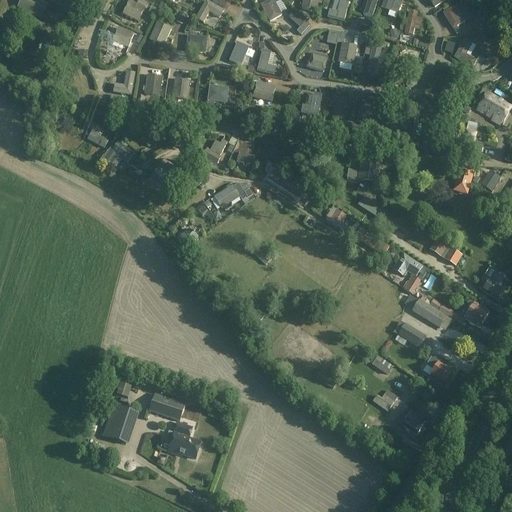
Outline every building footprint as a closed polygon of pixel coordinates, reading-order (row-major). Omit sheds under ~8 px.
[(37,0),(21,0),(18,9),(27,13),(25,16),(35,20),(36,17),(41,20),(49,5),(37,0)] [(221,0),(218,5),(218,6),(225,9),(228,4),(221,0)] [(271,0),(261,6),(270,23),(283,16),(274,0),(271,0)] [(303,0),(303,2),(301,10),(317,13),(319,0),(303,0)] [(329,11),(327,19),(344,23),(350,2),(341,0),(341,2),(338,12),(338,13),(332,12),(329,11)] [(369,0),(364,16),(372,19),(378,0),(369,0)] [(385,0),(382,8),(390,10),(397,13),(398,13),(402,3),(402,0),(385,0)] [(130,1),(124,14),(139,22),(145,9),(137,5),(130,1)] [(207,1),(197,18),(204,23),(210,12),(220,18),(224,11),(207,1)] [(463,2),(444,14),(453,29),(461,24),(465,22),(461,14),(468,10),(463,2)] [(152,7),(149,13),(155,16),(158,10),(152,7)] [(17,12),(9,28),(22,34),(25,28),(39,35),(44,25),(17,12)] [(181,12),(176,22),(183,25),(188,16),(181,12)] [(410,13),(405,34),(413,36),(414,31),(415,26),(421,27),(422,20),(417,19),(418,14),(410,13)] [(296,15),(291,21),(300,29),(297,32),(302,36),(309,27),(305,24),(296,15)] [(365,19),(363,26),(370,28),(372,21),(365,19)] [(158,23),(151,40),(164,46),(172,29),(158,23)] [(119,28),(113,42),(129,48),(134,35),(119,28)] [(41,35),(32,53),(45,59),(53,41),(41,35)] [(189,37),(187,51),(205,53),(207,39),(189,37)] [(421,40),(419,47),(428,50),(431,43),(421,40)] [(465,41),(455,59),(473,69),(477,62),(470,58),(476,47),(472,45),(465,41)] [(249,48),(236,43),(229,62),(240,67),(249,48)] [(388,50),(389,45),(383,43),(382,48),(374,45),(373,46),(371,56),(368,71),(375,73),(381,48),(388,50)] [(448,43),(445,52),(452,55),(455,46),(448,43)] [(352,64),(356,48),(344,46),(340,62),(352,64)] [(263,52),(258,72),(274,76),(276,69),(268,66),(271,54),(263,52)] [(308,63),(307,69),(324,73),(328,59),(312,55),(310,64),(308,63)] [(395,74),(394,80),(402,81),(405,68),(412,70),(414,62),(413,62),(406,60),(398,58),(395,74)] [(134,93),(138,71),(129,69),(127,82),(118,81),(116,90),(134,93)] [(152,72),(149,90),(163,92),(165,74),(152,72)] [(179,76),(176,95),(190,96),(193,78),(179,76)] [(448,81),(441,95),(455,103),(459,102),(462,96),(461,96),(464,89),(448,81)] [(232,101),(233,88),(234,86),(214,84),(212,99),(214,99),(213,104),(218,104),(219,99),(232,101)] [(257,84),(254,98),(272,103),(276,88),(257,84)] [(313,94),(311,107),(303,106),(301,114),(308,115),(307,117),(318,119),(322,95),(313,94)] [(488,95),(479,111),(502,124),(511,108),(488,95)] [(336,99),(332,120),(345,122),(345,121),(349,101),(337,99),(336,99)] [(146,104),(134,103),(133,111),(145,113),(146,104)] [(391,127),(390,128),(407,130),(410,108),(401,107),(401,108),(400,121),(391,120),(391,127)] [(361,108),(359,122),(377,125),(379,111),(361,108)] [(428,110),(421,122),(439,132),(446,120),(428,110)] [(93,115),(89,123),(95,126),(90,136),(102,143),(107,145),(111,137),(101,132),(105,124),(99,121),(100,119),(93,115)] [(422,126),(414,125),(412,136),(420,137),(422,126)] [(147,127),(138,132),(148,148),(162,140),(155,128),(149,131),(147,127)] [(465,131),(462,140),(475,144),(477,134),(465,131)] [(237,133),(232,142),(238,145),(239,144),(243,134),(237,133)] [(211,149),(207,157),(221,164),(225,156),(223,155),(228,146),(219,141),(214,150),(211,149)] [(119,142),(112,152),(115,155),(109,162),(116,168),(122,160),(128,164),(135,154),(119,142)] [(239,154),(237,162),(253,166),(254,158),(251,157),(254,146),(247,144),(244,155),(239,154)] [(304,147),(297,152),(299,155),(297,157),(301,162),(309,155),(311,153),(309,150),(307,152),(304,147)] [(391,159),(390,165),(405,167),(406,161),(406,159),(391,158),(391,159)] [(359,179),(359,181),(382,184),(382,182),(383,177),(382,177),(382,172),(378,171),(379,165),(363,163),(361,163),(360,171),(359,179)] [(179,181),(163,166),(156,174),(157,174),(160,177),(155,183),(163,190),(168,185),(172,189),(179,181)] [(461,167),(453,192),(468,196),(475,170),(466,167),(461,166),(461,167)] [(275,171),(268,181),(282,189),(284,186),(282,184),(285,180),(284,179),(285,178),(275,171)] [(349,171),(347,183),(357,184),(357,180),(358,180),(359,171),(349,171)] [(501,179),(490,171),(480,186),(492,193),(501,179)] [(284,186),(282,189),(299,200),(304,193),(285,180),(282,184),(284,186)] [(243,200),(244,200),(254,194),(249,185),(241,187),(239,183),(234,186),(234,185),(215,197),(223,209),(242,198),(243,200)] [(365,197),(367,193),(359,188),(357,193),(365,197)] [(265,196),(270,200),(274,194),(269,190),(265,196)] [(278,197),(274,203),(282,208),(286,203),(278,197)] [(217,207),(213,200),(209,202),(211,205),(213,204),(216,208),(217,207)] [(379,202),(371,215),(379,220),(387,208),(379,202)] [(204,216),(209,222),(215,218),(209,211),(204,216)] [(329,216),(326,221),(346,233),(348,229),(341,224),(345,218),(337,213),(333,219),(329,216)] [(392,215),(387,223),(408,235),(413,227),(392,215)] [(194,225),(185,234),(192,241),(193,240),(194,240),(202,233),(194,225)] [(361,229),(354,238),(384,257),(390,249),(376,240),(373,245),(364,239),(368,234),(361,229)] [(437,239),(430,250),(456,267),(462,256),(437,239)] [(257,245),(251,252),(265,265),(272,259),(257,245)] [(402,258),(394,271),(402,276),(405,277),(408,273),(416,278),(419,274),(421,275),(423,276),(427,270),(423,268),(424,267),(409,258),(404,255),(402,258)] [(484,283),(480,290),(483,292),(482,292),(497,301),(504,289),(503,288),(507,281),(496,275),(497,272),(491,268),(482,282),(484,283)] [(412,295),(420,281),(418,280),(413,276),(404,290),(412,295)] [(251,304),(259,296),(257,294),(253,298),(249,302),(251,304)] [(259,296),(251,304),(250,305),(263,318),(269,312),(261,304),(264,301),(259,296)] [(419,301),(412,313),(439,329),(446,317),(419,301)] [(466,320),(465,320),(468,322),(480,329),(489,314),(475,305),(471,303),(469,303),(467,307),(467,309),(471,311),(466,320)] [(442,307),(439,312),(456,322),(459,317),(442,307)] [(400,323),(394,334),(398,337),(399,336),(405,326),(400,323)] [(405,326),(399,336),(408,342),(420,350),(427,339),(406,326),(405,326)] [(433,356),(427,366),(435,371),(432,376),(446,385),(453,373),(444,368),(446,365),(433,356)] [(379,367),(378,369),(388,376),(393,368),(383,361),(379,367)] [(318,376),(316,379),(334,389),(339,381),(321,371),(320,372),(318,376)] [(127,381),(127,382),(123,393),(130,395),(134,384),(127,381)] [(159,390),(153,407),(184,417),(189,400),(159,390)] [(378,397),(374,402),(379,405),(389,412),(398,399),(388,392),(382,400),(378,397)] [(117,402),(117,403),(107,433),(133,442),(143,410),(117,402)] [(400,420),(398,423),(411,432),(408,435),(415,440),(426,423),(406,410),(403,416),(401,415),(399,419),(400,420)] [(173,427),(170,437),(176,439),(173,448),(181,451),(182,449),(200,455),(205,439),(192,434),(192,432),(179,428),(179,429),(173,427)]
